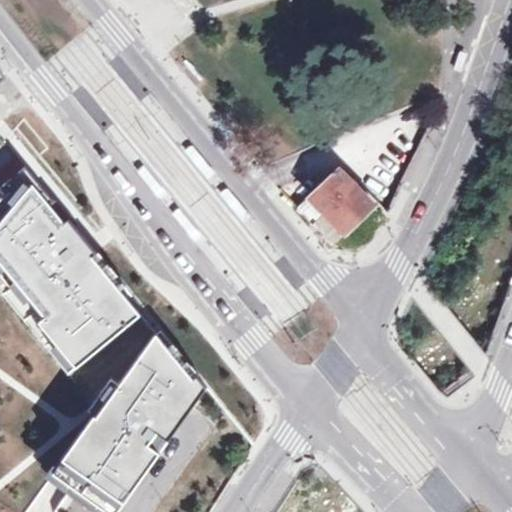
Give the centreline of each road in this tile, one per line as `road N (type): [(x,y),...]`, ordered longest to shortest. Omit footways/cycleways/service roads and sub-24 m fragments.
road 1 (secondary): [(0,24),(306,402)]
road 2 (secondary): [(357,328),(88,0)]
road 3 (tertiary): [(510,0),(461,144),(412,244),(357,328)]
road 4 (secondary): [(472,463),(432,427),(357,328)]
road 5 (secondary): [(306,402),(407,511)]
road 6 (tertiary): [(234,511),(306,402)]
